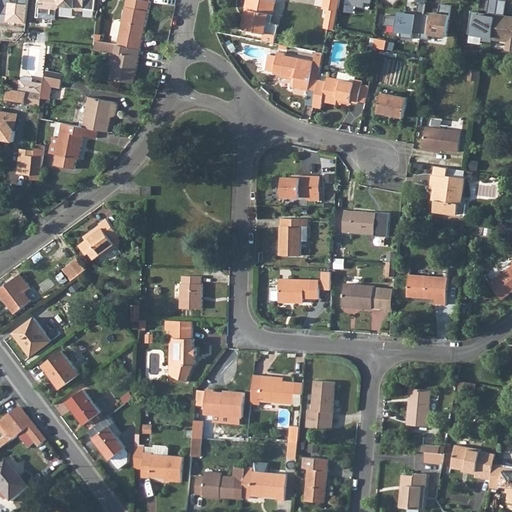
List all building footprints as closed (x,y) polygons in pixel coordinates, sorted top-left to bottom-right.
[(38,0),(37,16),(40,17),(40,13),(51,14),(51,8),(56,9),(61,5),(74,7),(76,10),(84,10),(84,8),(95,10),(95,0),(38,0)] [(119,37),(118,44),(141,49),(145,30),(142,30),(143,26),(146,26),(151,1),(146,0),(126,0),(123,21),(119,37)] [(242,29),(265,33),(263,41),(275,43),(279,24),(271,23),(273,14),(275,0),(247,0),(245,12),(247,12),(246,17),(244,17),(242,29)] [(325,28),(337,30),(342,0),(326,0),(325,8),(329,9),(325,28)] [(497,0),(489,0),(487,14),(496,15),(497,0)] [(507,0),(505,0),(497,0),(496,15),(495,17),(492,39),(507,42),(506,50),(511,51),(511,16),(510,19),(504,18),(504,15),(507,0)] [(432,16),(424,15),(421,34),(420,39),(429,40),(430,35),(447,38),(452,6),(440,4),(439,14),(432,13),(432,16)] [(399,18),(386,16),(384,26),(398,28),(397,32),(401,32),(400,38),(412,40),(413,33),(421,34),(424,15),(425,6),(419,5),(417,15),(416,15),(415,16),(406,15),(406,13),(400,12),(399,18)] [(482,41),(492,42),(492,39),(495,17),(478,15),(479,12),(472,11),(468,33),(483,36),(482,41)] [(119,37),(123,21),(118,20),(114,22),(112,35),(119,37)] [(374,47),(386,49),(388,40),(375,38),(374,47)] [(138,64),(141,49),(118,44),(97,40),(95,49),(102,51),(102,49),(116,52),(111,79),(134,84),(136,74),(134,73),(136,64),(138,64)] [(237,49),(234,42),(228,45),(232,52),(237,49)] [(319,80),(324,53),(316,51),(314,61),(286,55),(286,53),(278,51),(277,55),(270,53),(267,70),(274,71),(274,72),(281,74),(296,77),(294,87),(309,90),(309,89),(311,78),(319,80)] [(469,80),(476,81),(479,66),(471,65),(469,80)] [(355,82),(356,79),(357,74),(347,72),(347,73),(339,72),(338,79),(355,82)] [(293,79),(292,86),(294,87),(296,77),(281,74),(281,76),(293,79)] [(43,84),(42,94),(42,98),(51,99),(52,86),(61,87),(62,79),(44,75),(43,84)] [(355,82),(338,79),(328,77),(327,82),(319,80),(317,91),(314,106),(322,107),(323,100),(337,103),(338,101),(351,103),(351,101),(359,102),(359,101),(363,83),(363,81),(356,79),(355,82)] [(309,89),(317,91),(319,80),(311,78),(309,89)] [(32,92),(33,82),(21,80),(19,90),(32,92)] [(43,84),(33,82),(32,92),(42,94),(43,84)] [(363,83),(359,101),(366,103),(370,85),(363,83)] [(19,90),(8,88),(6,100),(40,106),(42,98),(42,94),(32,92),(19,90)] [(409,97),(382,92),(378,112),(405,117),(409,97)] [(90,96),(84,127),(99,130),(109,132),(112,116),(114,116),(116,115),(119,104),(117,101),(90,96)] [(0,139),(14,142),(19,114),(0,110),(0,139)] [(97,137),(99,130),(84,127),(72,124),(64,123),(61,137),(54,136),(50,153),(57,154),(55,165),(76,168),(78,158),(79,159),(84,135),(97,137)] [(459,151),(462,131),(427,126),(424,146),(442,149),(459,151)] [(42,166),(44,149),(36,148),(35,150),(35,156),(34,165),(42,166)] [(35,156),(35,150),(20,149),(19,157),(25,158),(25,155),(34,156),(35,156)] [(32,175),(34,156),(25,155),(25,158),(19,157),(18,174),(32,175)] [(32,175),(32,179),(41,180),(42,166),(34,165),(32,175)] [(448,167),(436,166),(434,174),(433,174),(431,188),(435,188),(437,189),(435,200),(434,211),(457,214),(459,203),(461,204),(465,177),(447,175),(448,167)] [(309,175),(301,175),(301,177),(283,177),(282,196),(307,197),(307,199),(321,200),(321,191),(308,190),(309,175)] [(308,190),(321,191),(321,176),(309,175),(308,190)] [(151,187),(142,186),(142,195),(150,196),(151,187)] [(0,201),(9,201),(2,191),(0,191),(0,201)] [(377,213),(345,210),(343,231),(375,234),(377,213)] [(120,235),(107,218),(100,223),(101,224),(91,232),(93,235),(87,240),(80,245),(87,255),(90,253),(95,259),(105,252),(107,254),(117,246),(113,240),(120,235)] [(309,218),(282,218),(282,225),(281,225),(281,255),(302,255),(302,240),(302,226),(308,226),(309,218)] [(91,232),(84,237),(87,240),(93,235),(91,232)] [(72,262),(80,274),(87,269),(78,258),(72,262)] [(396,276),(397,262),(387,261),(386,275),(396,276)] [(80,274),(72,262),(63,269),(72,281),(80,274)] [(511,266),(490,283),(502,299),(511,291),(511,266)] [(332,271),(323,271),(323,289),(331,289),(332,271)] [(68,281),(62,273),(56,277),(62,286),(68,281)] [(31,288),(20,274),(0,288),(0,292),(15,313),(32,301),(25,292),(31,288)] [(202,276),(183,275),(183,283),(182,283),(181,308),(203,308),(203,283),(202,283),(202,276)] [(447,304),(449,277),(409,275),(408,296),(421,297),(421,294),(425,294),(424,297),(436,298),(435,303),(447,304)] [(313,280),(280,279),(280,301),(291,301),(291,299),(305,300),(305,297),(320,297),(320,284),(313,283),(313,280)] [(375,286),(345,283),(343,303),(356,304),(356,307),(373,309),(373,307),(380,308),(382,288),(375,287),(375,286)] [(394,289),(382,288),(380,308),(393,309),(394,289)] [(142,305),(133,304),(133,321),(142,321),(142,305)] [(52,341),(35,318),(15,333),(32,356),(52,341)] [(194,321),(167,320),(166,330),(171,330),(171,338),(175,338),(175,346),(171,346),(170,365),(176,368),(173,376),(187,382),(194,364),(195,364),(195,363),(196,363),(196,362),(197,361),(197,346),(195,346),(195,338),(194,338),(194,321)] [(81,374),(64,351),(44,365),(61,388),(81,374)] [(272,379),(273,376),(254,374),(252,403),(260,404),(261,400),(295,404),(297,382),(284,381),(272,379)] [(337,382),(315,380),(313,410),(310,409),(309,418),(333,420),(337,382)] [(304,382),(297,382),(295,404),(302,404),(304,382)] [(432,390),(411,388),(408,424),(429,426),(432,390)] [(102,412),(85,389),(69,401),(86,424),(102,412)] [(205,405),(207,390),(198,389),(197,400),(196,404),(205,405)] [(215,390),(207,389),(207,390),(205,405),(204,413),(214,414),(213,422),(241,424),(242,417),(243,417),(245,393),(227,391),(227,393),(215,391),(215,390)] [(134,397),(130,392),(122,398),(126,403),(134,397)] [(4,439),(5,440),(8,444),(26,430),(39,447),(48,441),(22,407),(0,423),(0,430),(6,437),(4,439)] [(86,424),(91,430),(105,419),(107,418),(102,412),(86,424)] [(110,416),(107,418),(105,419),(126,448),(131,444),(110,416)] [(333,420),(309,418),(308,427),(332,429),(333,420)] [(126,448),(105,419),(91,430),(90,431),(102,447),(103,447),(112,458),(126,448)] [(204,421),(195,420),(194,437),(202,438),(204,421)] [(153,424),(145,424),(144,432),(152,433),(153,424)] [(290,440),(299,441),(300,426),(291,425),(290,440)] [(201,456),(202,438),(194,437),(192,455),(201,456)] [(297,458),(299,441),(290,440),(289,457),(297,458)] [(168,445),(154,444),(154,452),(154,453),(168,455),(169,448),(168,445)] [(426,451),(440,452),(441,446),(423,444),(423,451),(426,451)] [(145,451),(145,446),(136,445),(136,468),(144,468),(143,477),(151,477),(152,476),(170,478),(170,480),(182,481),(184,456),(168,455),(154,453),(154,452),(145,451)] [(491,479),(494,463),(496,454),(481,451),(481,449),(456,445),(452,467),(463,469),(464,468),(469,469),(468,472),(476,474),(476,477),(491,479)] [(103,447),(102,447),(111,459),(112,458),(103,447)] [(126,448),(112,458),(120,468),(129,461),(129,452),(126,448)] [(426,462),(439,463),(440,452),(426,451),(426,462)] [(18,473),(20,463),(13,455),(8,460),(0,466),(0,485),(12,501),(30,487),(18,473)] [(329,459),(305,457),(304,468),(309,468),(306,500),(325,502),(329,459)] [(256,469),(270,471),(271,463),(257,461),(256,469)] [(494,463),(491,479),(490,487),(499,489),(500,486),(507,488),(509,488),(509,492),(507,501),(511,502),(511,468),(503,467),(504,465),(494,463)] [(235,477),(223,475),(206,474),(206,476),(198,475),(196,493),(204,494),(204,496),(214,497),(215,495),(221,496),(243,498),(243,496),(246,467),(236,466),(235,477)] [(254,468),(246,467),(243,496),(252,497),(252,495),(278,497),(277,500),(286,500),(288,474),(254,471),(254,468)] [(425,487),(427,473),(416,472),(415,475),(403,474),(402,485),(407,485),(406,490),(404,490),(402,507),(423,508),(425,487)]
